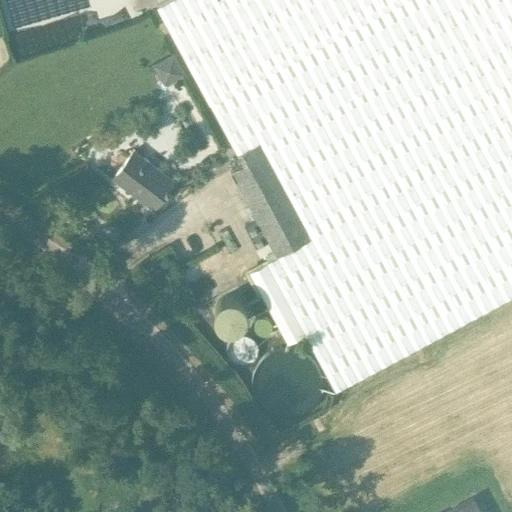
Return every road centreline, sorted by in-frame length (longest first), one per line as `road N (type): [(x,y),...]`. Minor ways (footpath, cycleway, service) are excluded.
road 1 (unclassified): [(277,511),(179,364),(101,289),(0,216)]
road 2 (unknown): [(78,272),(224,189)]
